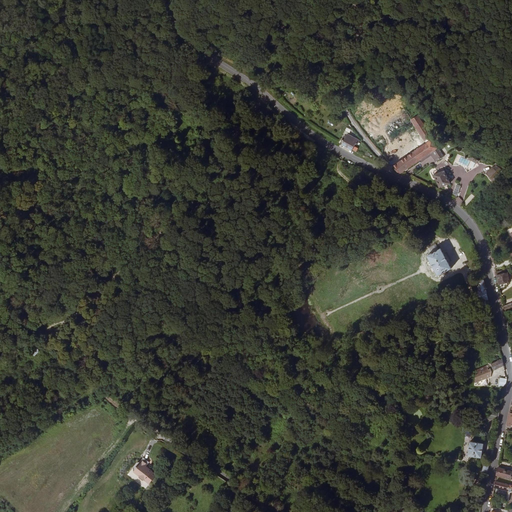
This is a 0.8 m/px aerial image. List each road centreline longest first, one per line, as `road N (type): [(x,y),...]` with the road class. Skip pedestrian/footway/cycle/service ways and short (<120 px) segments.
road 1 (track): [(285,511),(161,433),(47,336),(0,310)]
road 2 (tertiary): [(168,0),(212,58),(316,139),(384,168)]
road 3 (tertiary): [(384,168),(428,187),(475,227),(511,379)]
road 4 (residential): [(349,0),(347,110),(384,168)]
road 5 (tertiary): [(511,381),(487,511)]
